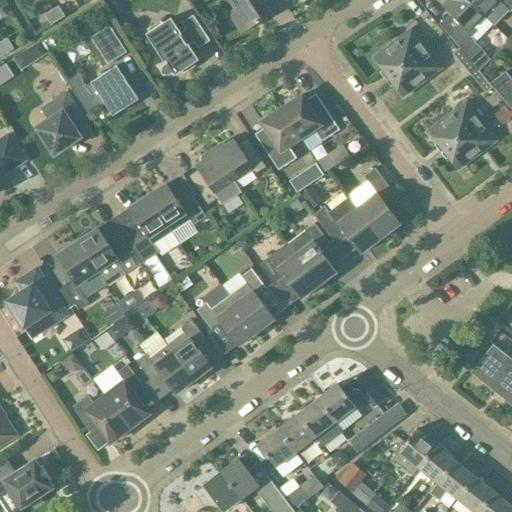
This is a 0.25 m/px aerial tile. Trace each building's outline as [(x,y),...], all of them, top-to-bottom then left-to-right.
[(262,0),(231,0),(236,8),(230,12),(242,31),(271,13),(262,0)] [(469,32),(485,15),(469,0),(449,0),(443,6),(469,32)] [(511,0),(469,0),(485,15),(491,10),(498,17),(507,8),(511,12),(511,10),(511,0)] [(59,6),(52,10),(58,21),(65,16),(59,6)] [(52,10),(45,15),(51,25),(58,21),(52,10)] [(210,40),(194,15),(182,23),(186,29),(182,33),(172,18),(164,23),(162,20),(148,29),(154,39),(151,41),(166,64),(163,66),(162,73),(169,75),(173,72),(175,75),(182,70),(185,74),(196,66),(194,63),(199,60),(189,45),(194,42),(198,48),(210,40)] [(127,52),(110,26),(92,38),(109,64),(127,52)] [(442,68),(412,28),(374,57),(384,70),(386,69),(396,82),(394,84),(404,97),(442,68)] [(473,63),(477,68),(490,58),(470,35),(458,45),(460,48),(464,53),(468,58),(473,63)] [(7,38),(0,42),(7,53),(14,49),(7,38)] [(453,54),(458,59),(464,53),(460,48),(453,54)] [(468,58),(464,53),(458,59),(462,63),(468,58)] [(462,63),(466,68),(473,63),(468,58),(462,63)] [(477,68),(473,63),(466,68),(470,73),(477,68)] [(98,105),(106,104),(114,115),(139,99),(117,65),(87,85),(78,72),(66,80),(88,111),(98,105)] [(470,73),(474,78),(481,73),(477,68),(470,73)] [(511,80),(505,71),(490,83),(493,87),(505,101),(511,96),(511,80)] [(485,77),(481,73),(474,78),(478,83),(485,77)] [(478,83),(483,88),(489,82),(485,77),(478,83)] [(490,83),(489,82),(483,88),(487,93),(493,87),(490,83)] [(54,154),(81,137),(73,125),(84,117),(67,92),(41,109),(49,120),(37,127),(54,154)] [(303,95),(282,108),(301,138),(314,129),(322,141),(340,129),(327,109),(317,116),(303,95)] [(497,140),(467,101),(429,130),(439,143),(441,142),(451,155),(449,156),(459,169),(497,140)] [(301,138),(282,108),(262,121),(276,143),(266,149),(279,170),(297,158),(289,146),(301,138)] [(0,140),(0,189),(11,183),(5,173),(26,160),(9,135),(0,140)] [(215,151),(234,181),(253,169),(257,174),(267,168),(248,138),(238,144),(234,139),(215,151)] [(241,191),(234,181),(215,151),(196,164),(199,169),(189,175),(209,206),(219,199),(222,203),(241,191)] [(321,162),(292,177),(298,189),(327,175),(321,162)] [(377,192),(357,207),(380,238),(400,223),(384,201),(395,193),(376,167),(365,176),(377,192)] [(148,195),(172,232),(191,220),(194,225),(204,218),(191,198),(181,205),(167,183),(148,195)] [(146,233),(130,243),(143,263),(159,253),(153,244),(172,232),(148,195),(130,207),(146,233)] [(380,238),(357,207),(350,198),(330,213),(325,207),(316,214),(335,239),(345,232),(361,253),(380,238)] [(316,224),(288,244),(319,285),(337,271),(321,250),(330,243),(316,224)] [(107,286),(143,263),(130,243),(115,253),(98,228),(78,241),(101,276),(107,286)] [(80,290),(101,276),(78,241),(58,255),(74,280),(64,286),(79,309),(89,303),(80,290)] [(274,282),(276,285),(285,278),(300,298),(301,299),(319,285),(288,244),(260,265),(274,282)] [(14,283),(21,293),(8,302),(27,332),(52,316),(56,322),(68,315),(38,268),(26,276),(14,283)] [(247,282),(230,295),(257,332),(275,318),(257,295),(267,287),(252,268),(243,275),(247,282)] [(114,319),(146,298),(140,289),(108,310),(114,319)] [(257,332),(230,295),(212,309),(207,302),(197,310),(212,329),(221,322),(239,345),(257,332)] [(94,316),(64,334),(74,350),(103,331),(94,316)] [(168,345),(194,380),(212,366),(196,346),(206,339),(191,319),(182,327),(185,332),(168,345)] [(176,393),(194,380),(168,345),(150,358),(147,353),(137,361),(151,380),(161,373),(176,393)] [(471,372),(493,390),(511,364),(511,359),(493,345),(471,372)] [(511,364),(493,390),(511,405),(511,364)] [(106,395),(130,428),(150,413),(137,396),(146,389),(128,365),(118,372),(125,381),(106,395)] [(338,383),(318,399),(336,422),(356,406),(338,383)] [(111,443),(130,428),(106,395),(95,404),(88,395),(74,406),(90,432),(98,426),(111,443)] [(316,437),(323,446),(343,431),(336,422),(318,399),(298,414),(316,437)] [(0,444),(15,435),(0,412),(0,410),(2,410),(0,406),(0,444)] [(316,437),(298,414),(278,429),(296,452),(309,442),(316,437)] [(388,429),(387,428),(380,418),(379,418),(349,441),(358,452),(388,429)] [(275,468),(296,452),(278,429),(258,445),(275,468)] [(398,452),(418,468),(436,446),(416,430),(398,452)] [(418,468),(437,483),(430,492),(431,492),(455,461),(436,446),(418,468)] [(239,459),(221,473),(241,498),(258,485),(239,459)] [(0,498),(8,511),(14,511),(52,487),(47,479),(50,477),(44,467),(41,469),(35,460),(16,473),(9,461),(0,466),(0,498)] [(475,477),(455,461),(431,492),(440,499),(447,491),(457,499),(475,477)] [(360,480),(365,474),(352,463),(338,481),(351,492),(360,480)] [(241,498),(221,473),(204,486),(223,511),(241,498)] [(301,487),(311,498),(323,487),(314,477),(301,487)] [(475,477),(457,499),(473,511),(478,511),(494,492),(475,477)] [(365,504),(375,492),(360,480),(351,492),(365,504)] [(259,494),(272,511),(295,511),(296,511),(273,483),(259,494)] [(341,509),(349,499),(339,491),(331,501),(341,509)] [(382,511),(389,504),(375,492),(365,504),(375,511),(382,511)] [(509,511),(511,509),(511,506),(494,492),(478,511),(509,511)] [(344,511),(355,511),(359,507),(349,499),(341,509),(344,511)]
